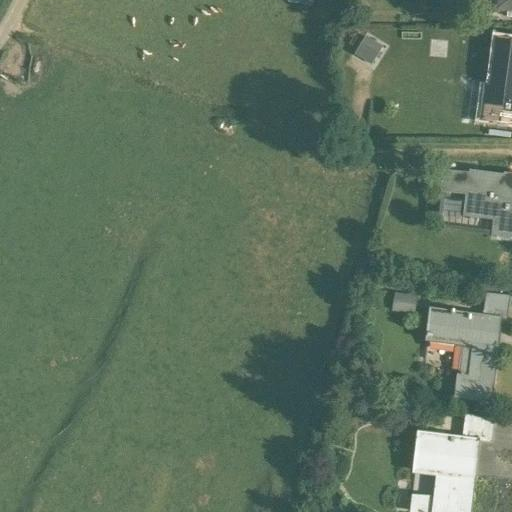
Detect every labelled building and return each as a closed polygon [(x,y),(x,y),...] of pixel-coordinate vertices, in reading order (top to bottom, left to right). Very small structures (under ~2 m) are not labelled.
[(288,0),(288,4),(312,10),(314,0),(288,0)] [(511,0),(498,0),(497,13),(511,14),(511,0)] [(511,42),(496,41),(486,122),(511,125),(511,42)] [(511,178),(506,178),(506,180),(472,176),(472,178),(446,176),(444,192),(469,195),(466,216),(496,220),(494,236),(511,237),(511,178)] [(486,295),(484,317),(503,319),(502,321),(507,322),(510,298),(486,295)] [(484,317),(430,310),(425,344),(462,349),(454,400),(490,406),(502,321),(503,319),(484,317)] [(466,417),(463,438),(480,440),(480,443),(492,444),(495,420),(466,417)] [(463,438),(417,433),(413,476),(436,478),(432,511),(471,511),(480,443),(480,440),(463,438)]
